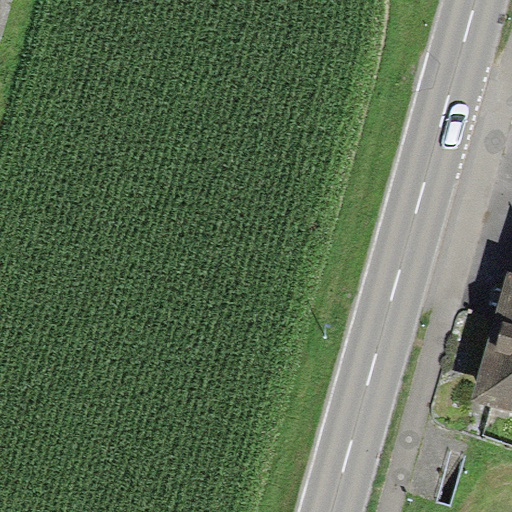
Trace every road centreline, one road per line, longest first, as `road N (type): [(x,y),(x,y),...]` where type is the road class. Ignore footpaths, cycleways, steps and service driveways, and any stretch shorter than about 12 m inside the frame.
road 1 (primary): [(330,511),(443,103)]
road 2 (track): [(389,511),(511,112)]
